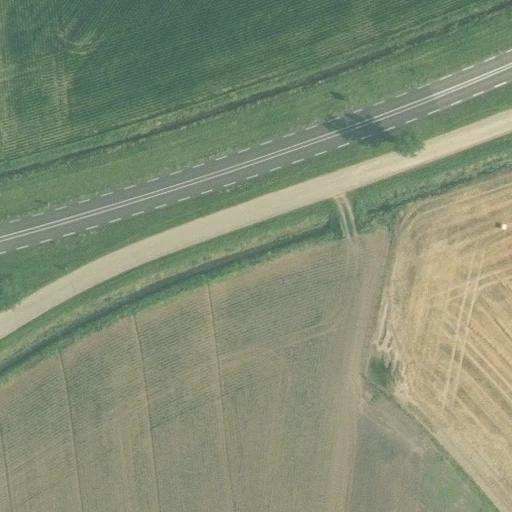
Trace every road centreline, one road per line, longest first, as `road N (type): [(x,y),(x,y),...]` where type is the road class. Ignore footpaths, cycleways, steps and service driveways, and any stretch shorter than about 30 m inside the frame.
road 1 (unclassified): [(0,327),(55,292),(216,227),(511,126)]
road 2 (primary): [(511,68),(310,142),(0,237)]
